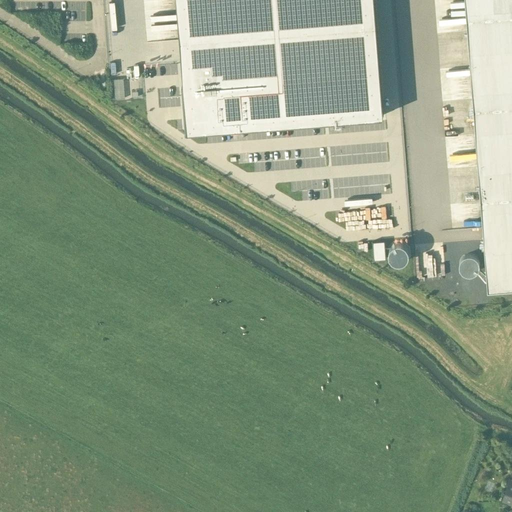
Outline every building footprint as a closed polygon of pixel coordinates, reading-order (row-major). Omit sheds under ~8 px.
[(370,0),(172,0),(182,122),(378,107),(370,0)] [(511,0),(465,0),(488,287),(511,285),(511,0)] [(122,77),(113,79),(116,98),(125,97),(122,77)] [(384,240),(373,241),(374,259),(386,258),(384,240)] [(392,245),(394,262),(411,260),(410,243),(392,245)] [(470,264),(474,268),(480,264),(472,254),(463,261),(468,266),(470,264)] [(511,484),(509,483),(503,499),(511,501),(511,484)]
